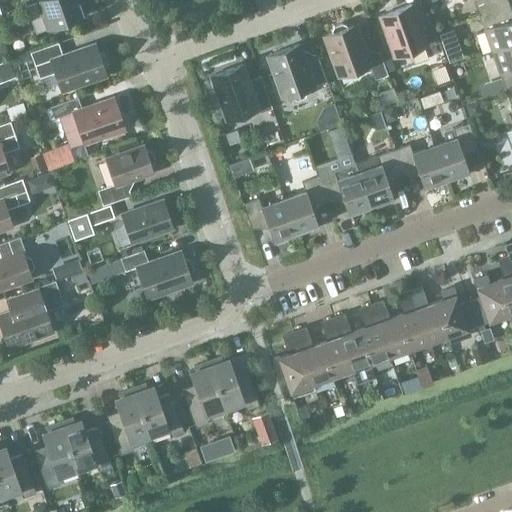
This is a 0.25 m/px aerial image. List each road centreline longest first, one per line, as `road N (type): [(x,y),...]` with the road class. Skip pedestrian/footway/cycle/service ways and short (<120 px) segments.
road 1 (residential): [(239,294),(511,201)]
road 2 (residential): [(0,397),(219,321),(239,294)]
road 3 (residential): [(239,294),(148,65)]
road 4 (residential): [(148,65),(319,0)]
